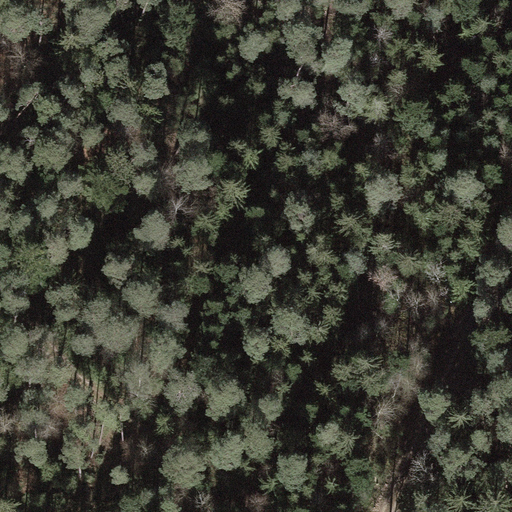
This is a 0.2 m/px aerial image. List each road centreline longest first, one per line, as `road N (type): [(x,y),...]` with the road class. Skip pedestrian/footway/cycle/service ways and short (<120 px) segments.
road 1 (track): [(511,236),(373,511)]
road 2 (track): [(0,273),(180,511)]
